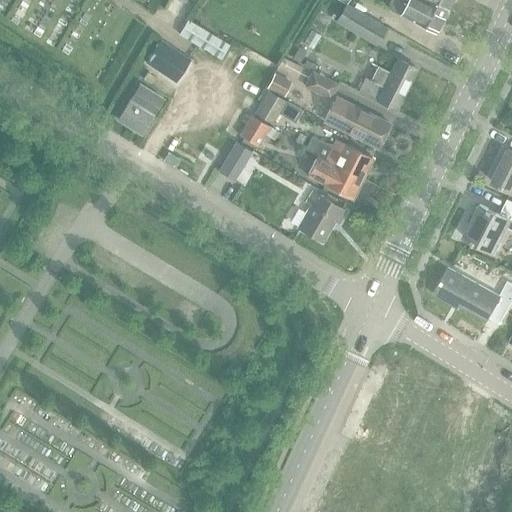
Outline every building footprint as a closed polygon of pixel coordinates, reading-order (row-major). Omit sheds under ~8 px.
[(423,0),(391,0),(389,4),(391,9),(435,32),(445,11),(423,0)] [(423,0),(445,11),(450,0),(423,0)] [(335,22),(376,46),(386,27),(346,4),(335,22)] [(178,34),(220,59),(228,45),(187,20),(178,34)] [(146,62),(175,81),(189,59),(160,41),(146,62)] [(357,90),(396,109),(416,69),(396,59),(389,72),(377,66),(370,80),(364,77),(357,90)] [(304,86),(329,99),(337,84),(312,72),(304,86)] [(117,119),(141,134),(162,100),(139,85),(117,119)] [(255,113),(272,123),(285,101),(267,91),(255,113)] [(323,121),(377,147),(388,124),(335,97),(323,121)] [(239,134),(257,146),(269,127),(250,115),(239,134)] [(332,165),(361,179),(372,158),(335,139),(332,144),(325,143),(311,136),(305,149),(333,163),(332,165)] [(236,142),(218,172),(233,181),(251,151),(236,142)] [(511,192),(511,151),(508,149),(491,182),(511,192)] [(361,179),(332,165),(329,172),(313,164),(306,176),(315,180),(351,199),(361,179)] [(334,219),(337,222),(344,211),(313,193),(307,204),(311,206),(299,227),(321,241),(334,219)] [(511,201),(507,199),(501,210),(499,215),(480,205),(463,237),(495,253),(508,227),(510,229),(511,227),(511,201)] [(511,284),(507,282),(499,296),(448,268),(433,294),(449,303),(451,300),(486,320),(488,317),(499,323),(511,298),(511,284)] [(344,489),(335,508),(343,511),(381,511),(385,506),(371,501),(391,460),(404,466),(414,445),(410,443),(430,399),(397,385),(377,429),(373,427),(351,475),(355,477),(347,491),(344,489)] [(511,416),(495,408),(479,440),(473,437),(465,452),(490,465),(511,421),(511,416)] [(465,478),(471,464),(427,445),(421,460),(465,478)]
